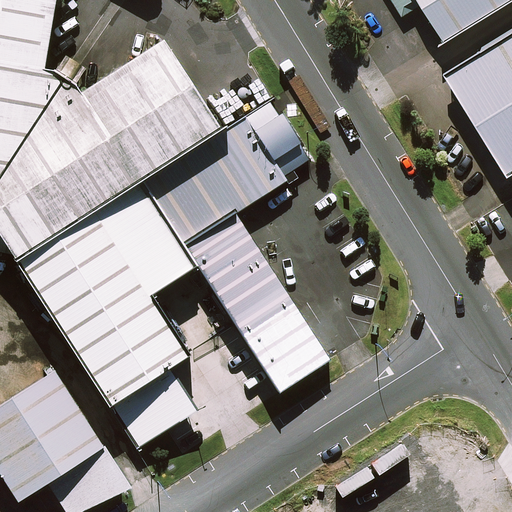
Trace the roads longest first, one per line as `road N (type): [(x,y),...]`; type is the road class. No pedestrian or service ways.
road 1 (residential): [(476,327),(271,0)]
road 2 (residential): [(186,511),(476,327)]
